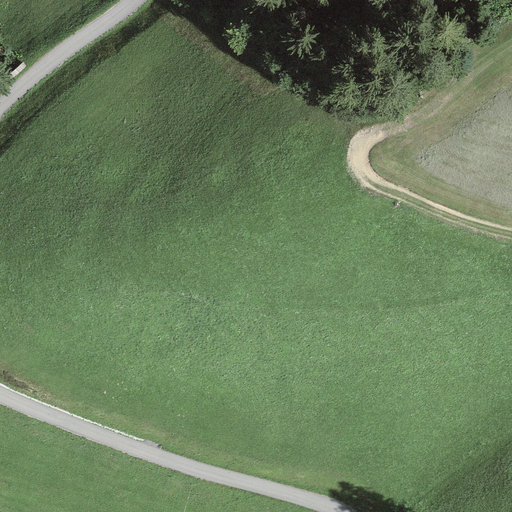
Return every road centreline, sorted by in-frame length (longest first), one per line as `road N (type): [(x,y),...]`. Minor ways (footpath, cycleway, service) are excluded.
road 1 (track): [(511,233),(400,197),(358,174),(352,154),(432,106),(511,38)]
road 2 (unclassified): [(0,393),(124,445),(341,511)]
road 3 (unclassified): [(131,0),(0,106)]
